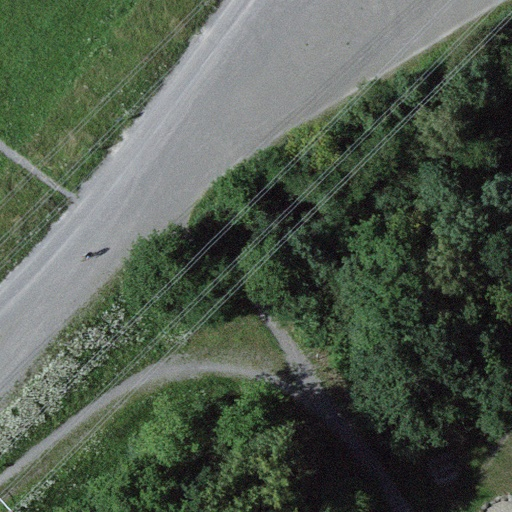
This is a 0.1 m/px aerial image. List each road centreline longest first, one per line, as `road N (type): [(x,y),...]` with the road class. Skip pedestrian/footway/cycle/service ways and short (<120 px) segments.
road 1 (track): [(116,218),(162,211),(506,0)]
road 2 (track): [(0,503),(147,376),(205,354),(307,386)]
road 3 (track): [(248,277),(295,339),(307,386),(410,511)]
road 4 (track): [(116,218),(297,0)]
road 5 (track): [(0,323),(37,299),(116,218)]
